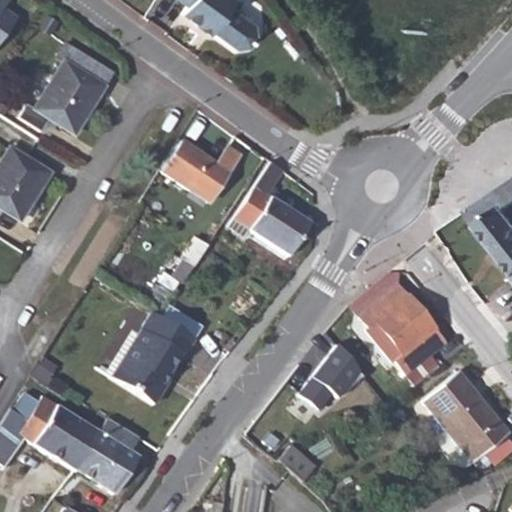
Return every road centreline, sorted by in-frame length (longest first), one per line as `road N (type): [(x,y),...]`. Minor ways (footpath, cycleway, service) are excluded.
road 1 (secondary): [(163,511),(367,214)]
road 2 (residential): [(170,63),(0,314)]
road 3 (residential): [(170,63),(291,152),(351,180)]
road 4 (secondary): [(406,165),(511,53)]
